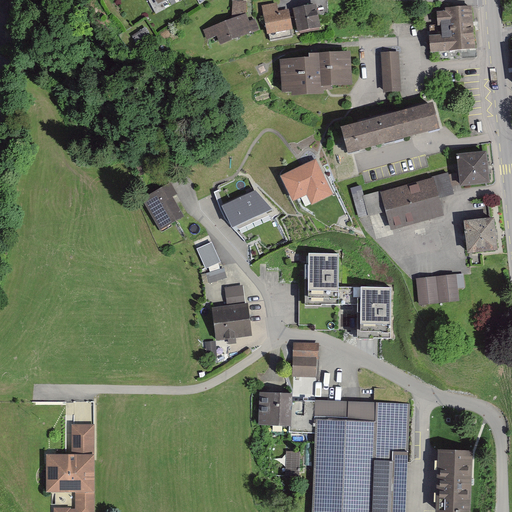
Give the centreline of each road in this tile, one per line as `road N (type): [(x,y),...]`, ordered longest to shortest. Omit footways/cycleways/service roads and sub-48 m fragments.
road 1 (residential): [(280,340),(197,390),(45,392)]
road 2 (residential): [(496,62),(417,72),(413,40),(370,45),(371,95),(362,99)]
road 3 (residential): [(280,340),(265,289),(185,196)]
road 4 (residential): [(500,511),(497,424),(427,392)]
road 5 (residential): [(427,392),(320,339),(280,340)]
road 6 (residential): [(511,191),(452,199),(455,241),(415,259)]
